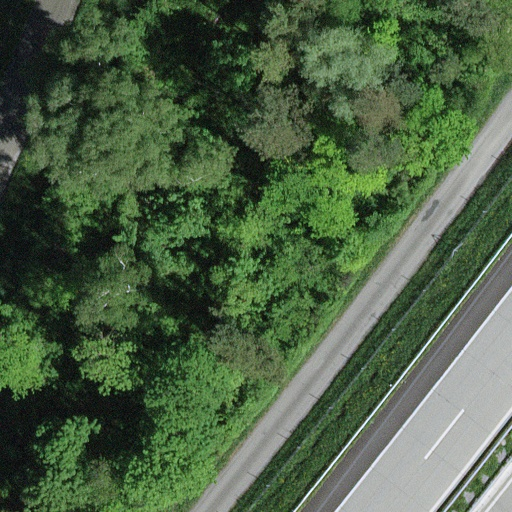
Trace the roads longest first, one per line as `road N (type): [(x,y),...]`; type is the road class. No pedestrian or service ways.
road 1 (track): [(210,511),(511,126)]
road 2 (motorway): [(511,344),(385,511)]
